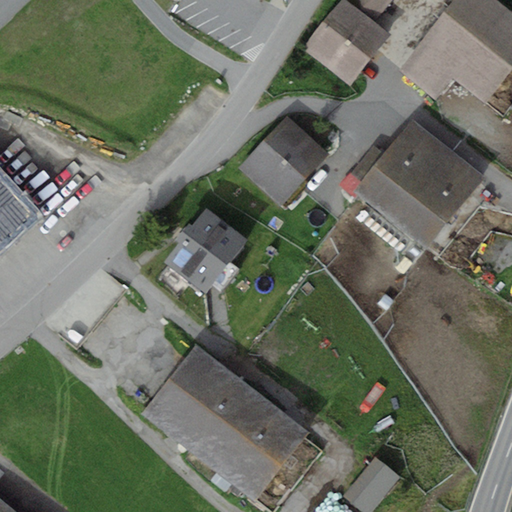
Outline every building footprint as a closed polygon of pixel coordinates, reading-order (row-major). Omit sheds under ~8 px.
[(341,0),(303,48),(351,86),(391,35),(375,22),(347,0),(341,0)] [(347,0),(375,22),(392,0),(347,0)] [(511,11),(497,0),(454,0),(399,71),(435,100),(453,78),(485,103),(511,69),(511,11)] [(289,115),(240,166),(281,204),(330,153),(289,115)] [(413,119),(355,190),(426,248),(484,176),(413,119)] [(0,180),(0,246),(33,216),(0,180)] [(179,243),(164,261),(205,293),(247,239),(206,207),(192,225),(190,223),(176,240),(179,243)] [(309,432),(196,344),(141,414),(254,502),(309,432)] [(370,511),(399,477),(375,458),(344,497),(362,511),(370,511)] [(17,511),(0,498),(0,511),(17,511)]
